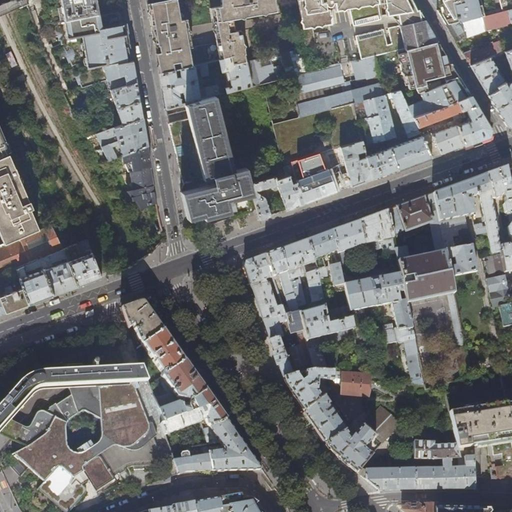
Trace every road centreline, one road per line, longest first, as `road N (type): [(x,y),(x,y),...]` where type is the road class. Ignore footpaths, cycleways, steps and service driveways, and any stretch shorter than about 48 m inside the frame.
road 1 (tertiary): [(175,269),(508,147)]
road 2 (residential): [(317,507),(172,290),(175,269)]
road 3 (residential): [(175,269),(177,239),(134,0)]
road 4 (tertiary): [(0,333),(175,269)]
road 5 (residential): [(276,511),(264,493),(236,482),(182,485),(114,511)]
road 6 (residential): [(422,0),(508,147)]
road 7 (residential): [(511,499),(364,501)]
